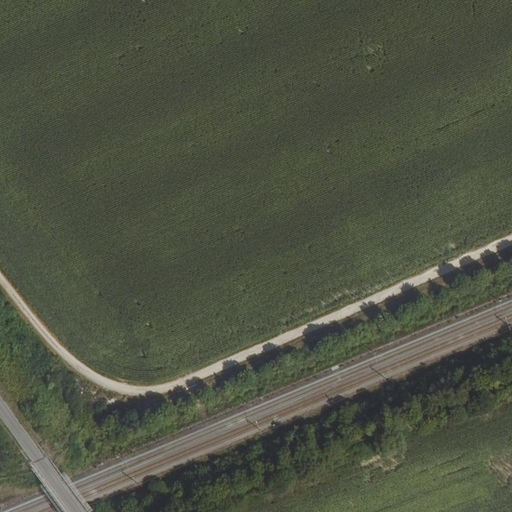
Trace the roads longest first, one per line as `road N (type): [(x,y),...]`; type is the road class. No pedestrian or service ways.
road 1 (track): [(0,278),(85,376),(144,395),(511,239)]
road 2 (unclassified): [(75,511),(0,408)]
